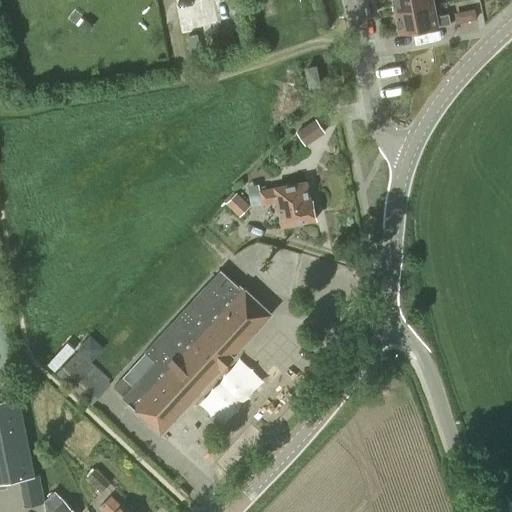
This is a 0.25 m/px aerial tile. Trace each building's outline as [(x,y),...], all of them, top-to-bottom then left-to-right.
[(238,0),(241,18),(258,16),(256,0),(238,0)] [(392,0),(395,11),(435,4),(434,0),(392,0)] [(437,16),(435,4),(395,11),(399,33),(451,24),(449,13),(437,16)] [(309,88),(321,86),(317,64),(304,67),(309,88)] [(316,118),(296,131),(305,145),(325,132),(316,118)] [(310,199),(306,181),(249,192),(251,205),(263,203),(279,200),(283,225),(316,218),(312,199),(310,199)] [(236,194),(226,204),(240,217),(250,207),(236,194)] [(244,291),(221,270),(146,352),(156,361),(133,386),(123,376),(113,387),(123,396),(134,406),(133,407),(161,432),(271,313),(245,289),(244,291)] [(79,349),(93,361),(106,347),(92,335),(79,349)] [(91,405),(110,384),(76,353),(57,374),(91,405)] [(0,399),(0,483),(35,477),(19,396),(0,399)] [(101,492),(111,481),(96,468),(86,479),(101,492)] [(46,511),(51,511),(63,499),(55,490),(44,501),(46,511)] [(126,511),(111,497),(101,507),(106,511),(126,511)] [(77,511),(63,499),(51,511),(77,511)]
